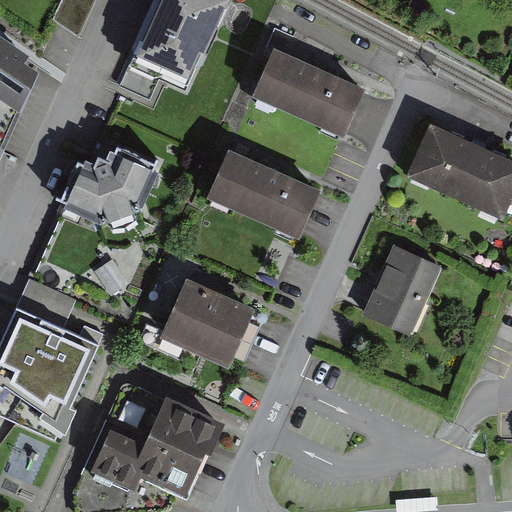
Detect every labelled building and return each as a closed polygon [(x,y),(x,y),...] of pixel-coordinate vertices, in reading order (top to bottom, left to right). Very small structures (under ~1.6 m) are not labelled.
[(153,0),(125,65),(183,90),(222,0),(153,0)] [(0,89),(13,98),(32,68),(0,47),(0,89)] [(250,92),(339,131),(357,90),(269,50),(250,92)] [(408,173),(500,208),(511,178),(511,161),(425,128),(408,173)] [(95,134),(64,195),(108,215),(139,202),(159,156),(95,134)] [(0,135),(0,159),(8,139),(0,135)] [(212,189),(301,225),(319,180),(229,145),(212,189)] [(362,304),(415,328),(447,258),(393,234),(362,304)] [(100,262),(115,285),(132,275),(117,251),(100,262)] [(160,324),(232,355),(256,301),(184,270),(160,324)] [(0,347),(0,354),(52,378),(62,356),(78,321),(23,297),(0,347)] [(137,478),(185,499),(214,431),(131,396),(98,472),(133,487),(137,478)]
